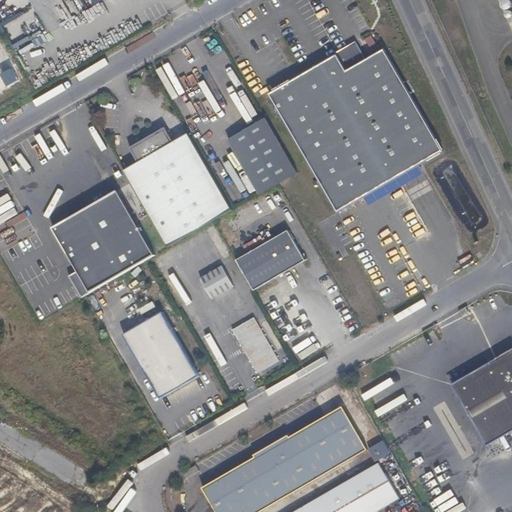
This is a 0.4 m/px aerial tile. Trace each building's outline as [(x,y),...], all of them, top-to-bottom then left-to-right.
[(346,71),(337,55),(269,94),(338,212),(443,151),(384,50),(346,71)] [(241,87),(228,93),(239,117),(253,111),(241,87)] [(264,118),(227,140),(259,195),(296,173),(264,118)] [(139,162),(124,171),(169,247),(233,210),(189,133),(174,142),(166,127),(151,136),(146,139),(130,148),(139,162)] [(152,255),(114,190),(51,227),(76,271),(89,292),(152,255)] [(306,260),(289,230),(236,260),(254,290),(306,260)] [(234,286),(223,266),(201,278),(212,299),(234,286)] [(81,297),(89,292),(76,271),(69,276),(81,297)] [(270,349),(238,292),(216,305),(249,362),(270,349)] [(199,376),(163,313),(124,335),(161,398),(199,376)] [(511,348),(452,384),(487,445),(511,430),(511,348)] [(254,456),(256,459),(203,490),(216,511),(264,511),(368,450),(343,407),(290,438),(289,436),(254,456)] [(378,511),(400,499),(379,463),(294,511),(378,511)] [(195,466),(182,474),(185,479),(198,472),(195,466)]
